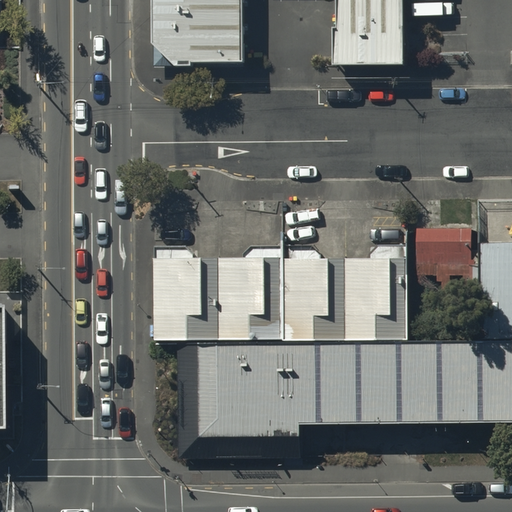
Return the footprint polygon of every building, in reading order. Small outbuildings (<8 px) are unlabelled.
[(238,0),(149,0),(151,55),(171,74),(239,73),(238,0)] [(327,0),(328,74),(402,73),(401,0),(327,0)] [(471,238),(414,238),(414,306),(471,306),(471,238)] [(511,251),(478,253),(479,348),(511,347),(511,251)] [(274,268),(151,270),(152,350),(274,348),(274,268)] [(402,268),(280,269),(280,349),(403,347),(402,268)] [(511,353),(173,358),(175,469),(295,467),(295,434),(511,430),(511,353)]
